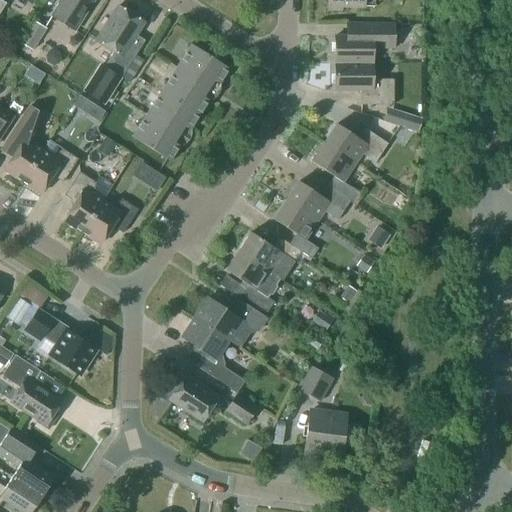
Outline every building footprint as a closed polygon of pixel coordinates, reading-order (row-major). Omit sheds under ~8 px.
[(0,0),(0,11),(5,4),(7,0),(26,0),(32,3),(33,0),(0,0)] [(60,0),(51,16),(74,31),(93,0),(60,0)] [(363,0),(327,0),(328,10),(341,10),(341,7),(363,7),(363,0)] [(144,23),(118,6),(96,40),(114,51),(103,68),(100,66),(84,91),(104,104),(121,78),(135,55),(126,49),(144,23)] [(45,29),(34,21),(20,43),(32,50),(45,29)] [(335,36),(335,63),(372,63),(372,48),(393,48),(393,24),(366,24),(347,24),(347,36),(335,36)] [(72,46),(76,45),(79,42),(78,38),(75,35),(71,36),(68,39),(69,43),(72,46)] [(229,69),(190,44),(131,136),(171,162),(229,69)] [(130,84),(144,61),(135,55),(121,78),(130,84)] [(372,79),(372,63),(335,63),(335,91),(360,91),(360,105),(393,105),(393,79),(372,79)] [(80,96),(73,106),(83,113),(90,103),(80,96)] [(3,169),(22,181),(42,150),(32,144),(41,115),(29,107),(4,145),(15,152),(3,169)] [(0,136),(13,117),(0,108),(0,136)] [(418,131),(422,119),(400,112),(396,125),(418,131)] [(336,124),(324,143),(355,164),(361,154),(375,163),(388,144),(365,129),(358,139),(336,124)] [(379,131),(390,135),(393,128),(381,124),(379,131)] [(106,137),(98,149),(108,156),(116,144),(106,137)] [(78,159),(61,148),(49,140),(42,150),(22,181),(40,194),(52,176),(63,183),(78,159)] [(353,204),(360,193),(343,182),(355,164),(324,143),(311,162),(333,177),(327,186),(349,202),(353,204)] [(63,220),(81,232),(102,201),(92,194),(96,183),(79,172),(64,195),(74,202),(63,220)] [(298,182),(286,201),(317,221),(324,211),(337,220),(349,202),(327,186),(320,196),(298,182)] [(112,207),(102,201),(81,232),(100,244),(112,226),(122,233),(138,210),(121,199),(112,207)] [(286,201),(273,220),(295,234),(289,244),(301,252),(311,259),(318,248),(305,240),(317,221),(286,201)] [(376,226),(367,240),(380,248),(389,235),(376,226)] [(289,270),(301,252),(289,244),(279,237),(272,247),(250,233),(238,252),(269,272),(276,262),(289,270)] [(280,278),(269,272),(238,252),(225,270),(247,285),(241,295),(267,312),(274,302),(267,297),(269,295),(272,294),(277,287),(276,284),(280,278)] [(363,254),(356,266),(367,273),(374,261),(363,254)] [(26,283),(21,294),(42,304),(48,293),(26,283)] [(347,303),(356,292),(347,285),(338,296),(347,303)] [(207,298),(194,317),(228,340),(240,347),(249,333),(259,330),(264,322),(271,326),(273,322),(230,294),(221,307),(207,298)] [(5,317),(18,325),(31,306),(18,297),(5,317)] [(53,322),(53,321),(37,310),(24,330),(40,341),(43,336),(57,345),(49,356),(78,375),(95,348),(67,329),(66,330),(53,322)] [(325,330),(334,317),(327,313),(318,326),(325,330)] [(244,381),(223,367),(224,365),(215,359),(228,340),(194,317),(181,337),(215,359),(206,372),(237,392),(244,381)] [(19,387),(11,401),(38,418),(36,421),(48,430),(58,415),(54,412),(60,402),(45,392),(53,380),(15,355),(1,376),(19,387)] [(310,366),(297,388),(319,400),(331,378),(310,366)] [(202,422),(219,396),(186,375),(169,400),(202,422)] [(257,407),(237,394),(226,411),(246,424),(257,407)] [(305,453),(339,458),(345,415),(310,410),(305,453)] [(0,455),(18,467),(11,477),(41,496),(54,477),(29,460),(38,447),(10,429),(0,443),(0,455)] [(0,504),(3,500),(21,511),(30,511),(41,496),(11,477),(5,487),(0,484),(0,504)]
